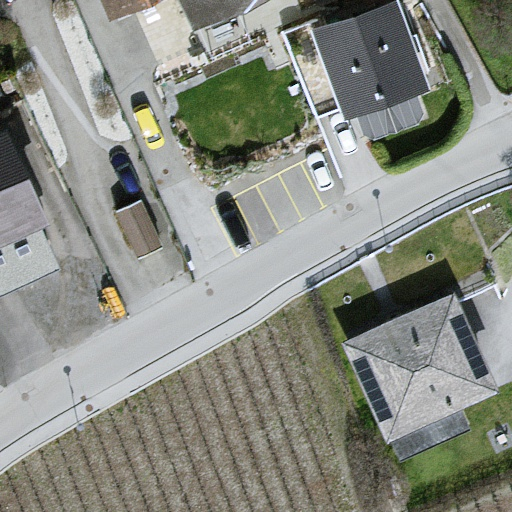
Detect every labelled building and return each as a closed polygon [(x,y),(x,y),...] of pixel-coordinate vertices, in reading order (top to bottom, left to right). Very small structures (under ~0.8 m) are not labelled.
[(111,0),(117,13),(148,0),(111,0)] [(244,0),(170,0),(189,34),(244,0)] [(396,11),(308,36),(337,125),(418,94),(396,11)] [(0,163),(0,274),(41,257),(0,163)] [(452,295),(351,340),(392,431),(493,386),(452,295)]
